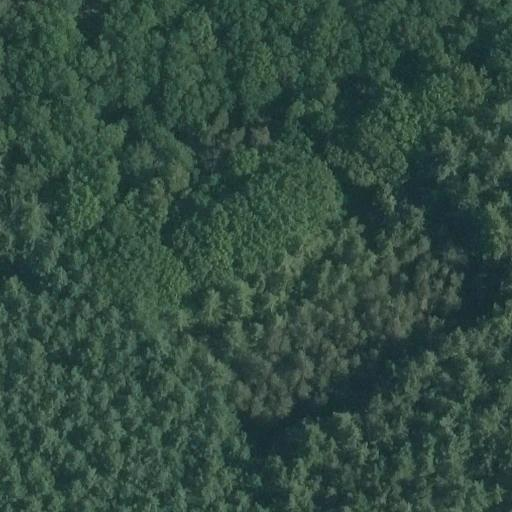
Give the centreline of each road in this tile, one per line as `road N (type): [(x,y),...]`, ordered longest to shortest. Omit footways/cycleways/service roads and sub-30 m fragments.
road 1 (track): [(0,227),(216,142),(320,112),(393,105),(511,125)]
road 2 (track): [(139,0),(54,12),(0,7)]
